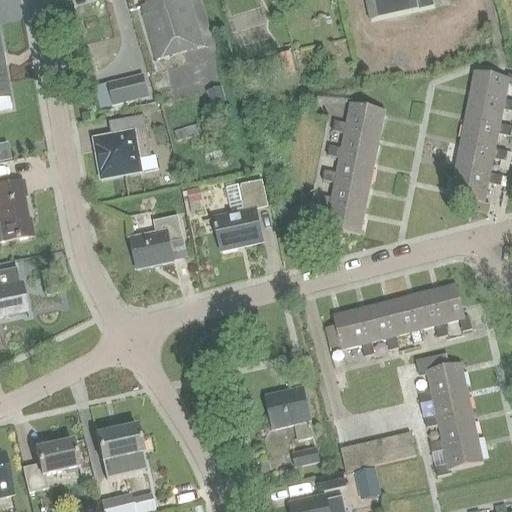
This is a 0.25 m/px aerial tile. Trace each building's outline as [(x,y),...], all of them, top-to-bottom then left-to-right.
[(157,62),(204,47),(189,0),(145,0),(147,5),(141,7),(157,62)] [(364,0),(369,22),(433,8),(431,0),(364,0)] [(0,100),(9,99),(0,48),(0,100)] [(475,74),(469,100),(504,107),(505,102),(508,88),(511,88),(511,78),(508,78),(507,81),(475,74)] [(112,109),(148,101),(143,77),(106,86),(112,109)] [(207,93),(212,113),(227,108),(221,89),(207,93)] [(469,100),(464,124),(499,131),(500,127),(503,112),(511,113),(511,103),(505,102),(504,107),(469,100)] [(334,124),(332,133),(345,136),(346,132),(379,139),(384,114),(351,107),(347,126),(334,124)] [(82,116),(83,125),(94,123),(92,114),(82,116)] [(143,118),(108,124),(111,140),(95,143),(102,180),(139,173),(137,162),(151,159),(143,118)] [(464,124),(460,149),(494,156),(495,151),(498,137),(510,139),(511,129),(500,127),(499,131),(464,124)] [(195,127),(174,133),(178,144),(198,137),(195,127)] [(329,148),(327,158),(340,161),(341,157),(374,164),(379,139),(346,132),(345,136),(342,151),(329,148)] [(0,161),(12,159),(9,142),(0,143),(0,161)] [(460,149),(455,174),(489,181),(490,176),(493,161),(505,164),(507,154),(495,151),(494,156),(460,149)] [(324,173),(322,183),(335,186),(336,182),(369,189),(374,164),(341,157),(340,161),(337,176),(324,173)] [(455,174),(449,199),(484,206),(488,186),(500,189),(502,178),(490,176),(489,181),(455,174)] [(319,198),(317,208),(330,211),(331,206),(364,213),(369,189),(336,182),(335,186),(332,200),(319,198)] [(0,242),(4,242),(32,237),(30,221),(27,221),(23,199),(26,199),(23,183),(0,186),(0,242)] [(257,211),(268,209),(263,183),(240,187),(245,212),(215,218),(221,251),(263,243),(257,211)] [(199,190),(186,193),(189,205),(202,202),(199,190)] [(314,222),(312,232),(327,236),(327,232),(359,239),(364,213),(331,206),(330,211),(327,225),(314,222)] [(170,243),(183,240),(178,217),(154,222),(156,235),(131,240),(138,271),(174,263),(170,243)] [(0,318),(26,312),(20,283),(19,283),(16,270),(0,273),(0,318)] [(456,287),(431,293),(440,328),(444,327),(459,323),(462,335),(471,332),(467,317),(464,318),(456,287)] [(431,293),(406,299),(415,334),(419,333),(434,329),(437,341),(447,339),(444,327),(440,328),(431,293)] [(406,299),(382,306),(391,340),(395,339),(410,336),(413,347),(422,345),(419,333),(415,334),(406,299)] [(382,306),(357,312),(366,347),(371,346),(385,342),(389,354),(398,351),(395,339),(391,340),(382,306)] [(357,312),(332,318),(341,353),(361,348),(364,360),(374,357),(371,346),(366,347),(357,312)] [(431,393),(419,396),(421,406),(433,403),(432,399),(466,391),(461,366),(427,373),(431,393)] [(298,444),(314,440),(303,390),(266,399),(274,431),(294,427),(298,444)] [(437,418),(424,421),(426,431),(439,428),(438,423),(472,416),(466,391),(432,399),(433,403),(437,418)] [(442,443),(429,445),(432,455),(444,453),(443,448),(477,441),(472,416),(438,423),(439,428),(442,443)] [(106,481),(147,471),(137,427),(95,437),(106,481)] [(399,438),(404,461),(416,459),(411,436),(399,438)] [(392,464),(404,461),(399,438),(387,441),(392,464)] [(44,477),(79,469),(73,441),(35,450),(39,466),(22,470),(28,495),(48,490),(44,477)] [(381,467),(392,464),(387,441),(375,444),(381,467)] [(447,467),(435,470),(437,480),(452,477),(451,473),(483,466),(477,441),(443,448),(444,453),(447,467)] [(381,467),(375,444),(364,446),(369,469),(381,467)] [(357,472),(369,469),(364,446),(352,449),(357,472)] [(345,475),(357,472),(352,449),(340,452),(345,475)] [(316,451),(291,456),(295,471),(320,465),(316,451)] [(0,498),(12,496),(3,456),(0,456),(0,498)] [(374,470),(354,474),(361,503),(381,498),(374,470)] [(316,482),(318,495),(346,489),(344,475),(316,482)] [(344,511),(341,499),(327,502),(325,497),(289,506),(290,511),(344,511)]
